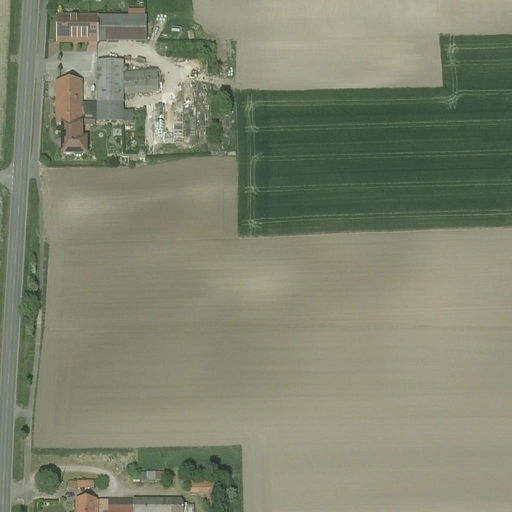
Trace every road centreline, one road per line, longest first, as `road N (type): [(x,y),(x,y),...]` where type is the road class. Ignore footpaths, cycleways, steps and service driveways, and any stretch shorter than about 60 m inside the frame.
road 1 (primary): [(2,511),(20,177)]
road 2 (primary): [(20,177),(30,0)]
